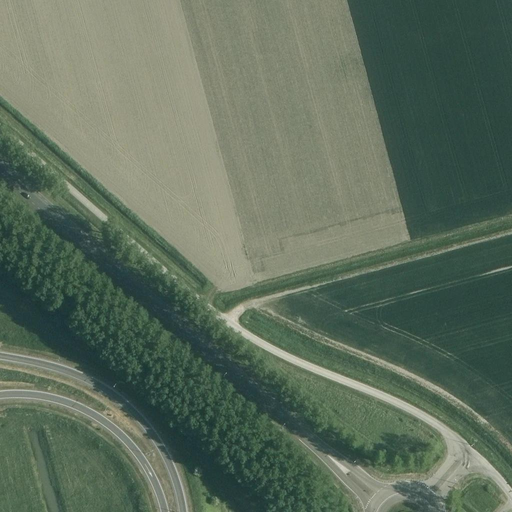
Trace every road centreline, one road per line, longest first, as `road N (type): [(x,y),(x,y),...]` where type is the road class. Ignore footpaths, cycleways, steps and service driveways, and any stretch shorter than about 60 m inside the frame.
road 1 (unclassified): [(466,447),(436,424),(218,318),(0,126)]
road 2 (secondary): [(378,501),(0,160)]
road 3 (trunk): [(184,511),(162,449),(117,396),(94,381),(0,356)]
road 4 (trunk): [(0,395),(70,403),(111,427),(140,456),(164,511)]
